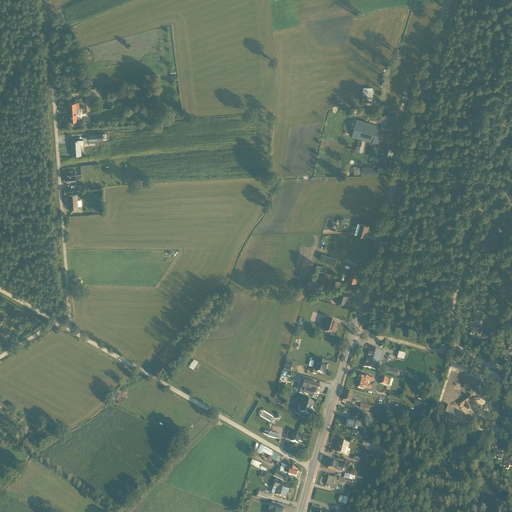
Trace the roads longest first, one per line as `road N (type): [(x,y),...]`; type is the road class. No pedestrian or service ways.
road 1 (secondary): [(311,471),(447,0)]
road 2 (unclassified): [(311,471),(69,329)]
road 3 (unclassified): [(52,95),(69,329)]
